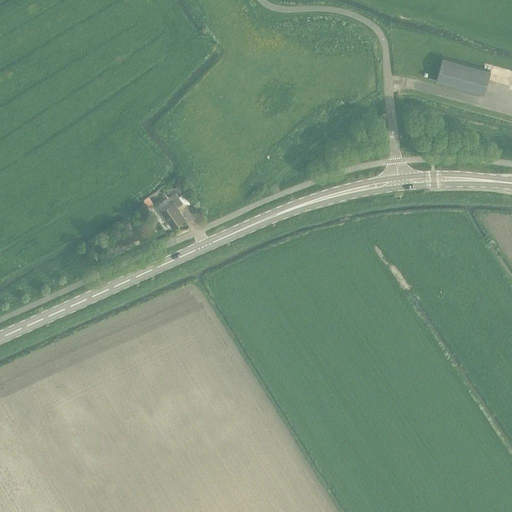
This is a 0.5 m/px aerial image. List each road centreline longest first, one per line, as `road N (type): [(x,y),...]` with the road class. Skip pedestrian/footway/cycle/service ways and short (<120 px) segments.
road 1 (secondary): [(0,338),(308,206)]
road 2 (unclassified): [(397,178),(380,35),(335,10),(277,9),(261,0)]
